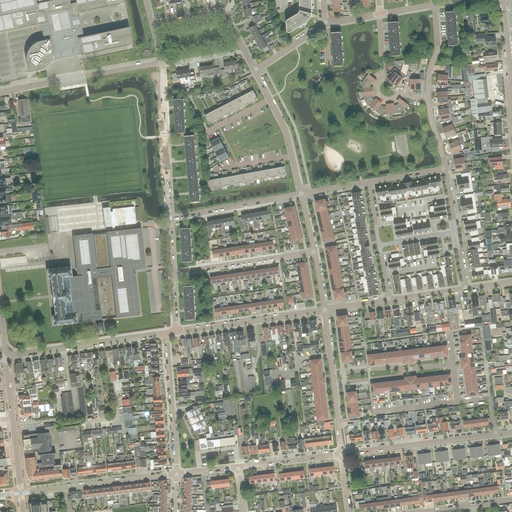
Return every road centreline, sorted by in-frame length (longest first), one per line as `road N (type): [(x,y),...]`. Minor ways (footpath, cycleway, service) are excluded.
road 1 (residential): [(5,356),(168,333)]
road 2 (residential): [(0,93),(160,63)]
road 3 (residential): [(21,492),(176,473)]
road 4 (residential): [(169,218),(160,63)]
road 5 (residential): [(342,453),(495,434)]
road 6 (residential): [(176,332),(324,310)]
road 7 (residential): [(173,270),(313,252)]
road 8 (residential): [(176,473),(168,333)]
road 9 (residential): [(169,218),(300,193)]
road 10 (tertiary): [(21,492),(2,364)]
